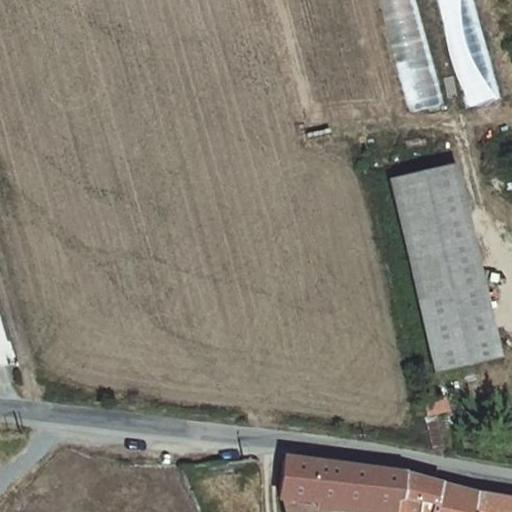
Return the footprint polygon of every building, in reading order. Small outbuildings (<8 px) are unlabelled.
[(427,365),(492,346),(444,158),(382,174),(427,365)] [(421,435),(425,452),(437,454),(426,410),(416,412),(421,435)] [(385,511),(409,511),(412,501),(395,495),(398,475),(394,473),(333,465),(276,460),(271,494),(278,495),(282,511),(312,511),(311,498),(386,506),(385,511)] [(428,511),(434,485),(398,475),(395,495),(412,501),(409,511),(428,511)] [(469,495),(434,485),(428,511),(511,511),(511,502),(504,501),(469,495)]
